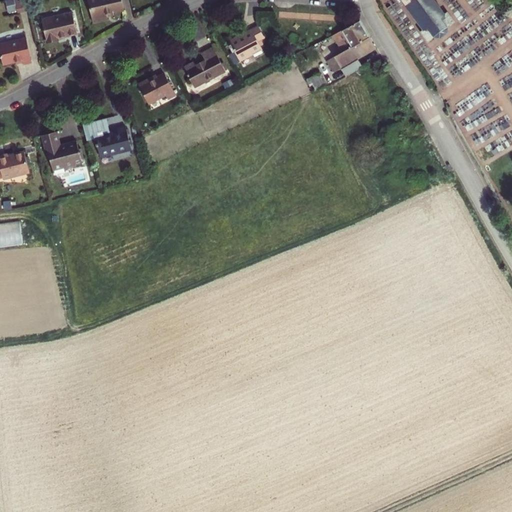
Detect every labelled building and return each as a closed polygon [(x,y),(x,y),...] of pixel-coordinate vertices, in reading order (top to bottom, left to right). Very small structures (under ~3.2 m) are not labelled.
[(15,0),(9,0),(3,2),(5,10),(17,7),(15,0)] [(31,9),(28,0),(15,0),(17,7),(19,12),(31,9)] [(89,0),(94,22),(109,19),(108,14),(126,10),(123,0),(89,0)] [(446,31),(449,26),(454,22),(447,14),(446,15),(445,13),(443,14),(440,10),(441,8),(440,7),(439,8),(435,3),(437,2),(436,1),(435,2),(433,0),(402,0),(406,4),(405,5),(405,6),(407,5),(410,10),(409,11),(410,12),(411,12),(414,17),(413,17),(414,18),(415,18),(419,23),(418,24),(419,25),(420,24),(423,29),(422,30),(423,31),(421,32),(428,41),(433,37),(435,37),(435,36),(440,37),(441,36),(447,32),(446,31)] [(79,33),(74,13),(44,20),(49,43),(60,40),(60,38),(79,33)] [(357,58),(376,47),(360,20),(333,35),(343,52),(327,61),(334,72),(341,68),(357,58)] [(258,26),(252,29),(259,42),(265,38),(258,26)] [(259,42),(252,29),(239,36),(237,32),(228,37),(240,60),(253,53),(254,56),(263,52),(259,42)] [(34,62),(28,39),(0,46),(5,65),(17,62),(24,61),(24,63),(25,65),(34,62)] [(226,71),(214,47),(202,53),(205,59),(197,64),(196,61),(185,67),(195,86),(226,71)] [(362,67),(357,58),(341,68),(346,76),(362,67)] [(175,94),(164,73),(157,77),(152,80),(151,78),(138,84),(148,103),(165,94),(167,99),(175,94)] [(307,78),(313,91),(326,85),(320,73),(307,78)] [(106,119),(83,125),(87,141),(96,139),(101,158),(132,150),(126,127),(112,131),(113,134),(110,135),(106,119)] [(77,142),(61,146),(58,132),(42,136),(46,151),(48,150),(53,170),(64,167),(65,171),(77,168),(76,164),(82,162),(81,160),(84,159),(81,149),(79,149),(77,142)] [(0,179),(29,172),(24,152),(8,157),(8,155),(0,156),(0,179)]
